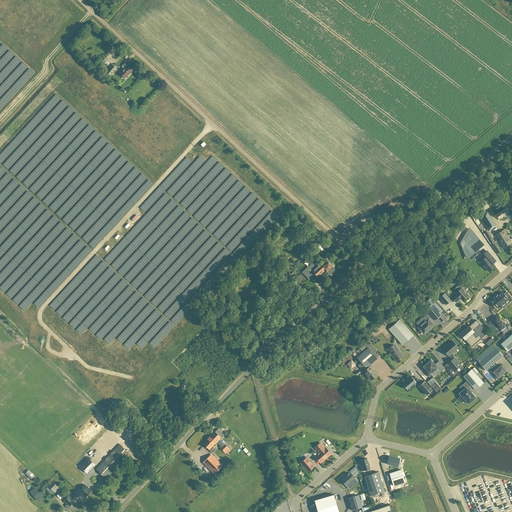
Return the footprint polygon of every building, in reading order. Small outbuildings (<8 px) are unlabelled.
[(125,78),(132,71),(127,65),(125,63),(122,67),(124,69),(119,73),(125,78)] [(110,76),(117,69),(112,65),(105,72),(110,76)] [(493,211),(492,211),(492,212),(493,211),(496,217),(496,218),(497,218),(497,217),(499,219),(498,220),(499,220),(505,216),(504,216),(503,214),(506,212),(508,211),(507,211),(503,205),(504,204),(502,205),(493,211)] [(488,232),(496,227),(486,211),(479,216),(488,232)] [(482,245),(469,229),(461,243),(467,258),(482,245)] [(502,248),(511,243),(504,230),(495,236),(502,248)] [(313,260),(322,252),(318,248),(309,256),(313,260)] [(495,261),(487,251),(481,257),(483,260),(480,262),(482,264),(481,264),(484,268),(484,267),(489,272),(495,267),(492,264),(495,261)] [(320,269),(323,272),(325,271),(329,275),(334,270),(334,269),(328,263),(325,265),(324,264),(322,267),(320,264),(317,267),(319,269),(320,269)] [(319,269),(317,267),(315,268),(312,264),(303,272),(307,278),(310,275),(310,274),(313,272),(318,277),(323,272),(320,269),(319,269)] [(452,298),(456,303),(459,300),(458,300),(460,298),(462,301),(468,296),(462,288),(455,293),(456,294),(452,298)] [(439,290),(435,293),(439,298),(446,305),(451,301),(444,293),(443,294),(439,290)] [(495,298),(491,302),(492,303),(492,304),(494,307),(495,307),(496,308),(500,305),(501,306),(500,306),(501,307),(502,307),(503,308),(511,300),(511,299),(511,298),(506,292),(503,294),(502,292),(498,296),(497,295),(494,298),(495,298)] [(425,309),(435,321),(441,315),(440,314),(443,311),(430,298),(424,303),(427,307),(425,309)] [(434,326),(430,322),(432,320),(427,314),(423,317),(426,320),(418,328),(420,330),(419,331),(422,334),(423,333),(424,334),(434,326)] [(490,321),(487,324),(496,335),(499,333),(499,334),(500,333),(499,332),(505,327),(504,326),(505,325),(503,322),(502,323),(496,316),(490,321)] [(388,330),(402,345),(413,335),(400,320),(388,330)] [(469,327),(460,334),(465,340),(471,347),(481,339),(487,333),(479,324),(476,321),(469,327)] [(511,334),(501,344),(507,352),(511,347),(511,334)] [(494,341),(491,338),(486,343),(488,346),(494,341)] [(447,346),(443,350),(448,356),(449,356),(451,358),(453,356),(451,354),(458,348),(452,341),(449,345),(447,347),(447,346)] [(396,362),(403,357),(396,346),(394,347),(393,345),(387,349),(396,362)] [(361,363),(365,368),(366,369),(363,373),(365,376),(366,376),(371,381),(377,375),(368,365),(376,358),(368,348),(356,358),(361,363)] [(500,358),(493,351),(479,363),(486,371),(500,358)] [(453,359),(447,364),(451,368),(448,371),(453,377),(463,369),(454,358),(453,359)] [(434,375),(432,372),(437,368),(437,367),(437,368),(431,361),(431,360),(430,360),(423,367),(430,374),(429,374),(430,375),(430,374),(432,377),(434,375)] [(507,370),(502,365),(494,372),(498,377),(507,370)] [(475,390),(483,383),(471,370),(463,377),(475,390)] [(403,384),(403,385),(407,390),(407,389),(416,382),(417,384),(420,382),(415,377),(413,379),(411,377),(403,385),(403,384)] [(432,390),(424,382),(424,381),(419,386),(426,395),(427,395),(432,390)] [(440,388),(435,382),(435,381),(434,382),(435,382),(431,385),(430,385),(430,386),(436,392),(436,393),(436,392),(440,389),(441,389),(441,388),(440,388)] [(467,388),(466,388),(460,393),(459,394),(460,394),(461,395),(458,397),(463,403),(466,401),(468,403),(468,404),(469,404),(469,403),(475,398),(475,397),(466,388),(467,388)] [(177,414),(184,407),(178,400),(170,407),(177,414)] [(209,436),(208,438),(203,444),(209,450),(211,447),(212,447),(216,443),(216,442),(220,438),(214,432),(210,437),(209,436)] [(325,448),(320,443),(314,448),(319,453),(319,454),(318,453),(318,454),(315,457),(320,463),(331,454),(325,448)] [(96,469),(106,478),(106,479),(129,454),(119,445),(96,469)] [(225,445),(221,449),(226,454),(229,450),(225,445)] [(214,474),(221,466),(211,455),(203,463),(214,474)] [(400,459),(388,456),(387,464),(398,467),(400,459)] [(79,466),(86,473),(94,464),(87,458),(79,466)] [(314,467),(307,458),(300,464),(308,472),(314,467)] [(370,469),(367,459),(359,461),(362,471),(370,469)] [(405,482),(401,470),(389,474),(393,486),(405,482)] [(384,491),(378,472),(364,477),(370,496),(384,491)] [(337,480),(341,485),(343,483),(346,486),(354,479),(349,473),(346,476),(345,475),(345,474),(344,474),(342,476),(337,480)] [(84,497),(85,498),(88,494),(89,494),(90,493),(90,492),(91,491),(85,485),(79,491),(79,492),(84,497)] [(79,492),(79,491),(78,490),(72,496),(73,496),(71,499),(68,496),(64,501),(69,506),(74,501),(73,500),(75,498),(79,502),(84,497),(79,492)] [(338,511),(333,495),(314,500),(317,511),(338,511)] [(359,495),(348,499),(351,510),(362,507),(359,495)]
